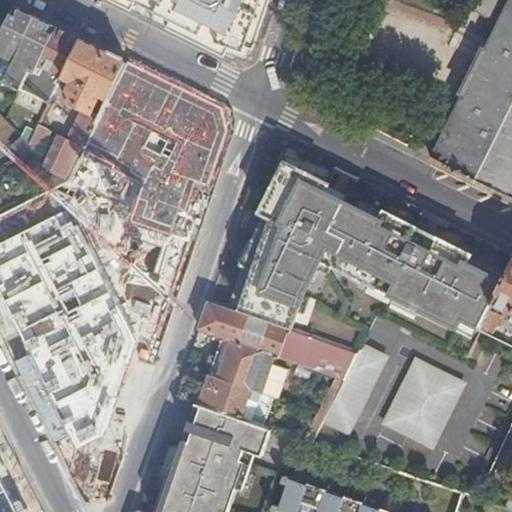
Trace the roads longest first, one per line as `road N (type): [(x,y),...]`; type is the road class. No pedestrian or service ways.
road 1 (residential): [(120,511),(259,99)]
road 2 (secondary): [(511,227),(259,99)]
road 3 (secondary): [(259,99),(56,0)]
road 4 (secondary): [(0,372),(64,511)]
